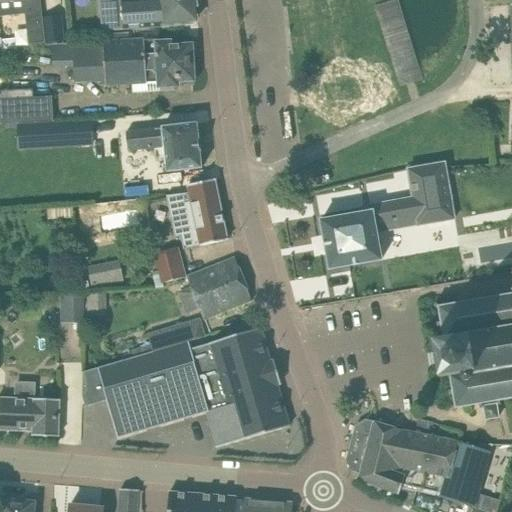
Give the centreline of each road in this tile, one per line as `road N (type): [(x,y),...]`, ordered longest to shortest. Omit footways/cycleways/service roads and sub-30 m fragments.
road 1 (unclassified): [(322,488),(0,461)]
road 2 (residential): [(322,488),(318,410),(240,181)]
road 3 (residential): [(291,161),(433,100),(459,79),(477,39),(475,0)]
road 4 (residential): [(240,181),(213,0)]
road 5 (residential): [(291,161),(266,0)]
